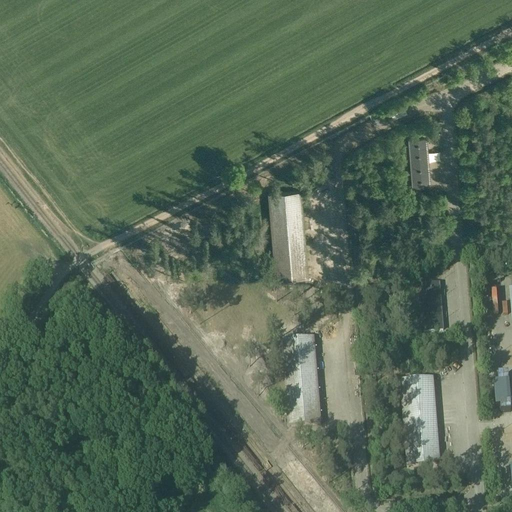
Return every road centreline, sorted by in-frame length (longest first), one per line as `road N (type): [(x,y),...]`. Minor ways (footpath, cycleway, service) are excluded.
road 1 (track): [(0,360),(78,259),(511,27)]
road 2 (unclassified): [(478,505),(377,509),(364,498),(332,153),(342,140),(445,95)]
road 3 (unclassified): [(478,505),(445,95)]
